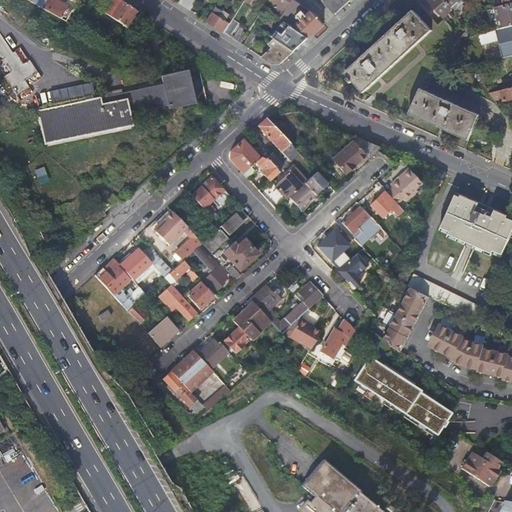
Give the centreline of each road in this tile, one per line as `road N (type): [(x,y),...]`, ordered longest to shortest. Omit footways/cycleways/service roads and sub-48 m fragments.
road 1 (motorway): [(160,511),(0,238)]
road 2 (tertiary): [(208,154),(0,342)]
road 3 (residential): [(281,85),(511,188)]
road 4 (motorway): [(0,314),(115,511)]
road 5 (residential): [(291,246),(152,374)]
road 6 (residential): [(148,0),(281,85)]
road 7 (residential): [(291,246),(208,154)]
road 8 (residential): [(281,85),(371,0)]
